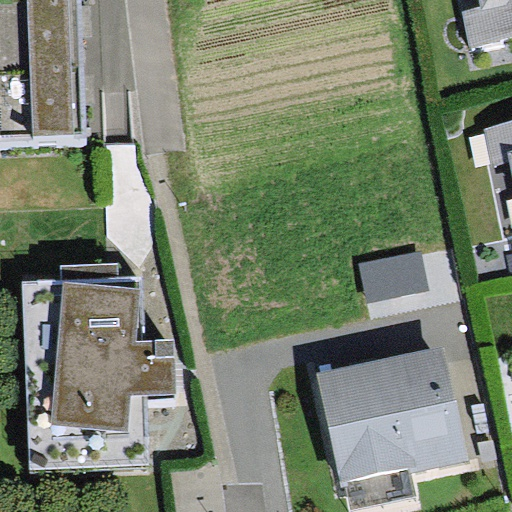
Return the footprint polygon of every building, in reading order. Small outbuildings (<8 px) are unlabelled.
[(81,0),(0,0),(0,153),(88,149),(81,0)] [(511,0),(477,0),(480,12),(462,15),(469,53),(511,45),(511,0)] [(511,127),(482,134),(504,241),(511,239),(511,127)] [(62,290),(26,291),(33,478),(152,474),(149,409),(178,408),(176,353),(147,354),(144,287),(117,288),(116,273),(61,275),(62,290)] [(445,355),(318,382),(342,497),(470,470),(445,355)]
